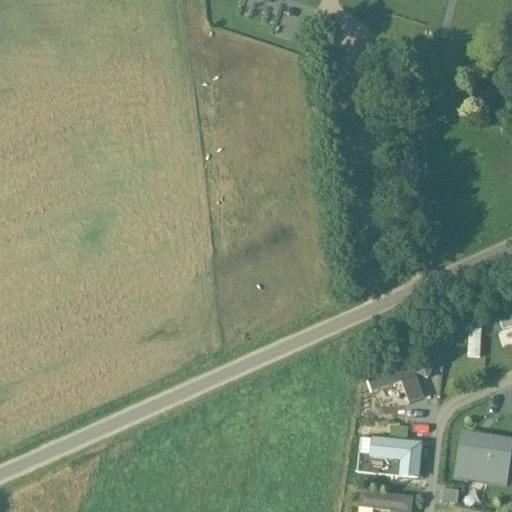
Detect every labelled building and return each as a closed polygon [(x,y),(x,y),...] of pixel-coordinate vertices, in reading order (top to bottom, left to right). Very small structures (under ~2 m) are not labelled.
[(481,358),(480,329),(467,329),(468,358),(481,358)] [(445,392),(437,368),(398,381),(406,405),(445,392)] [(450,480),(504,489),(511,441),(457,432),(450,480)] [(367,439),(367,460),(397,461),(397,478),(421,479),(422,441),(367,439)] [(409,511),(410,496),(359,494),(358,510),(387,511),(386,511),(409,511)]
